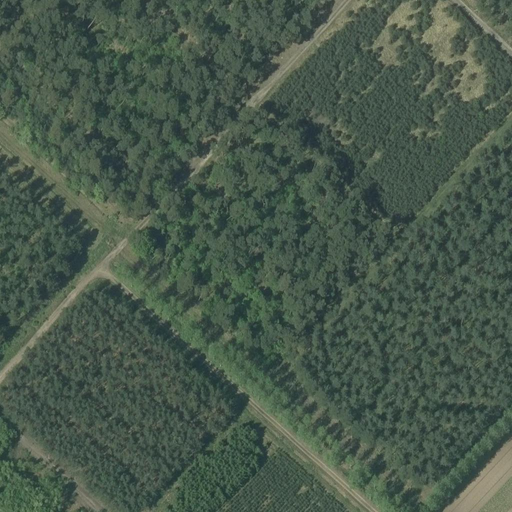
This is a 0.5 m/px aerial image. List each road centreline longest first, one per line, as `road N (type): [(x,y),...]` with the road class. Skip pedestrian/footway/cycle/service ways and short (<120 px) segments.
road 1 (track): [(0,376),(345,0)]
road 2 (track): [(369,511),(99,267)]
